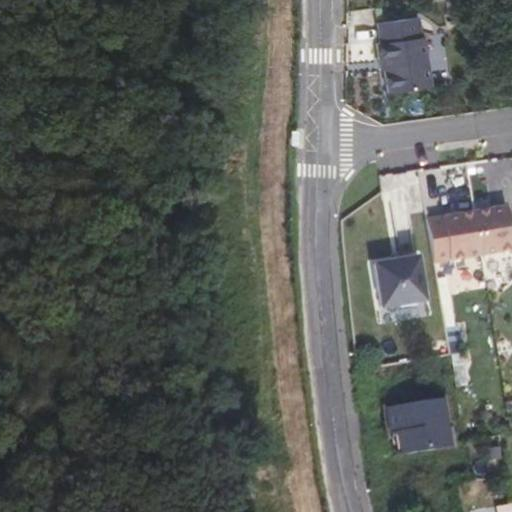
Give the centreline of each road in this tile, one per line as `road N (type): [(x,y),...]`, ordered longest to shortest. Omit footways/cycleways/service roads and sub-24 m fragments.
road 1 (residential): [(348,511),(330,420),(318,133)]
road 2 (residential): [(318,133),(390,146),(511,124)]
road 3 (residential): [(318,133),(317,0)]
